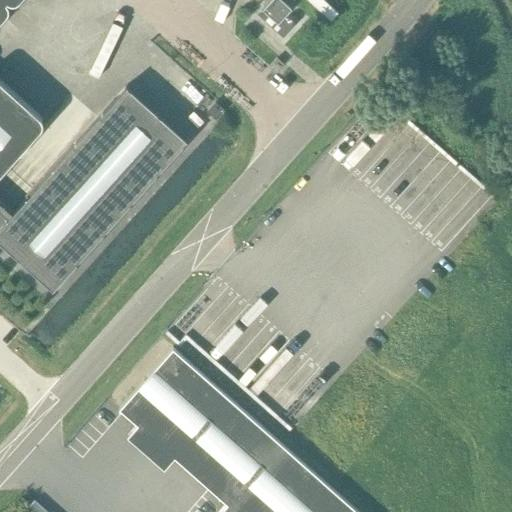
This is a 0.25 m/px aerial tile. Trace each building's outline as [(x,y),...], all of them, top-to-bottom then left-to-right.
[(0,0),(0,240),(53,286),(186,139),(127,85),(10,213),(0,204),(0,171),(40,127),(41,125),(42,122),(42,119),(41,117),(39,114),(0,79),(0,22),(7,15),(8,12),(8,9),(8,6),(6,3),(7,2),(10,3),(13,4),(15,3),(18,2),(19,0),(0,0)] [(278,23),(291,8),(282,0),(271,0),(263,9),(278,23)] [(276,57),(268,65),(269,66),(276,72),(283,64),(276,57)] [(216,118),(223,110),(224,109),(215,101),(207,110),(216,118)] [(226,503),(218,511),(359,511),(280,442),(173,347),(119,407),(137,424),(138,424),(174,456),(226,503)] [(47,511),(34,500),(22,511),(47,511)]
